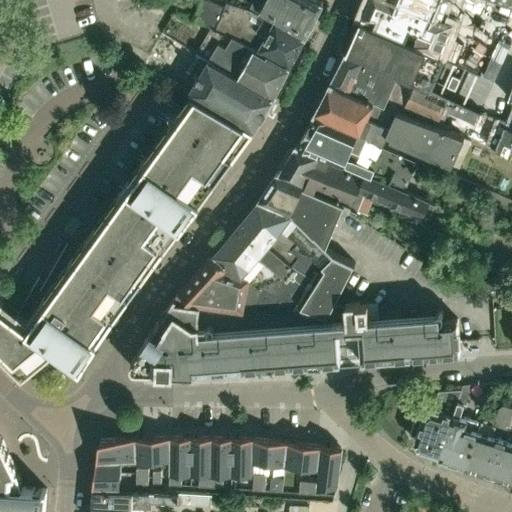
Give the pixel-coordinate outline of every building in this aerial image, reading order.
[(268,53),(289,65),(298,47),(305,35),(276,18),(265,12),(263,15),(255,11),(227,2),(225,6),(209,0),(201,0),(193,20),(212,27),(213,25),(268,53)] [(266,10),(265,12),(276,18),(305,35),(323,2),(319,0),(235,0),(246,4),(247,1),(266,10)] [(463,43),(448,37),(454,22),(401,0),(369,0),(362,18),(411,41),(411,42),(426,49),(446,57),(478,73),(489,47),(466,37),(463,43)] [(407,0),(440,14),(441,10),(454,14),(457,7),(481,17),(476,30),(509,43),(511,35),(511,4),(500,0),(407,0)] [(431,89),(446,57),(426,49),(411,42),(360,20),(347,50),(396,71),(396,72),(409,78),(409,79),(412,80),(415,82),(431,89)] [(213,25),(212,27),(197,51),(209,58),(274,94),(289,65),(268,53),(213,25)] [(191,92),(192,90),(254,128),(274,94),(209,58),(197,51),(161,31),(149,52),(130,42),(123,54),(182,86),(191,92)] [(385,105),(398,75),(346,52),(332,79),(375,101),(385,105)] [(452,75),(447,86),(455,90),(460,78),(452,75)] [(317,107),(315,112),(359,131),(364,133),(383,142),(385,136),(451,166),(464,135),(442,127),(437,125),(436,125),(385,105),(375,101),(332,79),(317,107)] [(511,98),(511,106),(506,121),(495,149),(511,156),(511,88),(509,97),(511,98)] [(0,353),(22,375),(55,349),(80,367),(97,341),(113,317),(164,247),(199,202),(215,181),(253,129),(196,94),(28,327),(0,305),(0,353)] [(506,121),(481,111),(469,137),(495,149),(506,121)] [(355,168),(355,169),(363,173),(368,175),(373,165),(346,153),(349,144),(358,148),(364,133),(359,131),(315,112),(298,142),(355,168)] [(280,172),(344,201),(351,204),(350,205),(357,208),(365,190),(404,207),(400,214),(419,222),(428,202),(410,193),(368,175),(363,173),(362,174),(297,144),(280,172)] [(344,201),(280,172),(279,171),(277,172),(259,198),(292,212),(326,244),(342,207),(344,201)] [(326,244),(292,212),(259,198),(239,222),(239,223),(253,235),(255,232),(268,244),(293,264),(340,293),(356,262),(334,252),(326,244)] [(511,217),(503,236),(511,240),(511,217)] [(239,223),(214,252),(243,273),(250,278),(260,286),(300,305),(301,306),(329,316),(334,304),(340,293),(293,264),(268,244),(255,232),(253,235),(239,223)] [(175,295),(174,296),(195,303),(195,302),(196,302),(222,305),(221,307),(223,307),(239,309),(239,310),(240,310),(258,312),(258,313),(261,313),(274,315),(277,316),(277,315),(296,318),(296,317),(300,305),(260,286),(250,278),(243,273),(214,252),(175,295)] [(303,363),(460,352),(460,342),(458,318),(370,325),(368,302),(360,302),(360,300),(346,301),(346,303),(334,304),(329,316),(301,306),(300,305),(296,317),(296,318),(277,315),(277,316),(274,315),(261,313),(258,313),(258,312),(240,310),(239,310),(239,309),(223,307),(221,307),(222,305),(196,302),(195,302),(195,303),(174,296),(152,330),(151,329),(142,343),(143,343),(132,360),(131,364),(133,368),(137,369),(157,370),(157,371),(173,372),(173,371),(195,372),(195,371),(196,371),(280,365),(286,349),(302,348),(303,363)] [(280,365),(303,363),(302,348),(286,349),(280,365)] [(420,446),(441,453),(459,401),(458,400),(457,400),(458,397),(459,397),(462,388),(439,390),(433,408),(432,407),(425,411),(424,415),(419,414),(416,415),(411,430),(412,433),(418,435),(416,439),(420,446)] [(468,416),(460,414),(463,402),(459,401),(441,453),(440,455),(467,464),(467,462),(482,421),(468,416)] [(482,421),(467,462),(481,467),(481,468),(490,471),(502,437),(511,408),(504,406),(500,408),(498,415),(497,415),(496,419),(484,415),(482,421)] [(511,408),(502,437),(490,471),(500,474),(500,473),(511,476),(511,408)] [(0,511),(45,511),(47,488),(23,487),(18,470),(17,470),(17,469),(8,450),(7,450),(8,449),(2,437),(2,438),(1,437),(1,436),(0,434),(0,511)] [(171,435),(136,437),(137,459),(170,457),(171,457),(171,435)] [(170,457),(170,472),(191,472),(191,435),(171,435),(171,457),(170,457)] [(191,435),(191,472),(211,472),(212,436),(191,435)] [(212,436),(211,472),(232,473),(232,436),(212,436)] [(232,436),(232,473),(253,473),(253,458),(252,458),(252,436),(232,436)] [(252,436),(252,458),(253,458),(285,462),(288,440),(253,436),(252,436)] [(100,438),(97,460),(119,459),(137,459),(136,437),(100,438)] [(288,440),(285,462),(319,466),(320,466),(323,444),(288,440)] [(319,466),(318,481),(339,483),(344,447),(323,444),(320,466),(319,466)] [(97,460),(92,489),(119,489),(119,459),(97,460)] [(136,483),(148,484),(149,468),(137,467),(136,483)] [(153,482),(161,482),(162,470),(153,470),(153,482)] [(253,489),(265,490),(266,474),(254,473),(253,489)] [(169,484),(181,485),(182,477),(170,476),(169,484)] [(199,486),(223,487),(223,479),(199,477),(199,486)] [(316,481),(300,480),(299,492),(315,494),(316,481)] [(93,489),(90,511),(132,511),(133,508),(150,508),(150,503),(211,506),(212,495),(180,493),(180,492),(93,489)]
